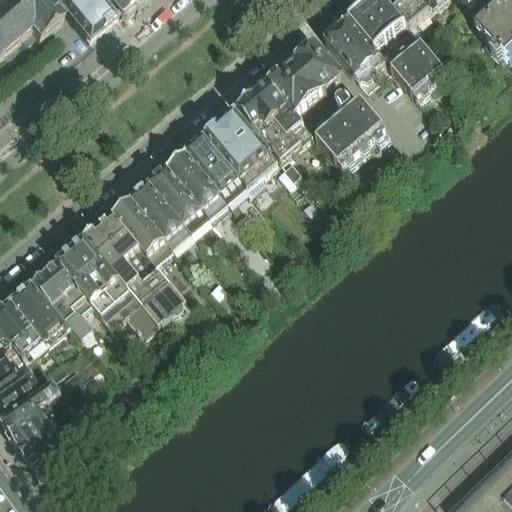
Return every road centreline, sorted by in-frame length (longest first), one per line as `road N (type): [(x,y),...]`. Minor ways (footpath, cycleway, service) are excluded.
road 1 (residential): [(0,274),(326,0)]
road 2 (residential): [(202,0),(0,169)]
road 3 (secondary): [(377,511),(511,381)]
